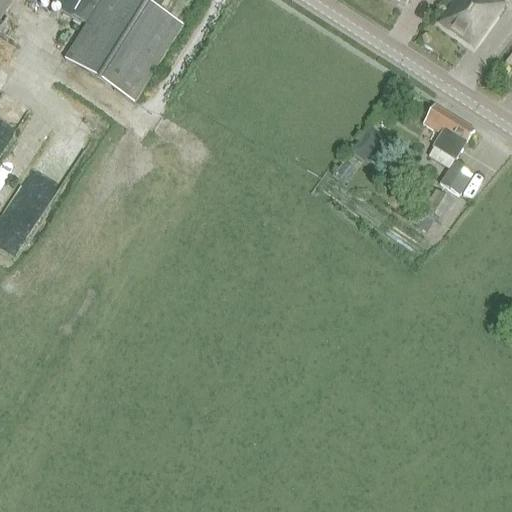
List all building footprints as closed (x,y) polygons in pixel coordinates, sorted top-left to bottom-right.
[(0,0),(0,22),(13,0),(0,0)] [(134,105),(183,28),(138,0),(40,0),(71,19),(72,17),(86,26),(64,61),(134,105)] [(454,0),(439,25),(474,51),(505,5),(497,0),(454,0)] [(376,122),(389,129),(398,114),(386,106),(376,122)] [(474,133),(434,108),(422,127),(440,138),(432,150),(454,163),(440,187),(460,200),(474,175),(456,164),(474,133)] [(331,177),(345,188),(364,163),(350,152),(331,177)] [(422,215),(435,223),(442,227),(456,205),(440,195),(440,196),(435,193),(422,215)] [(421,214),(413,226),(431,239),(439,227),(421,214)]
